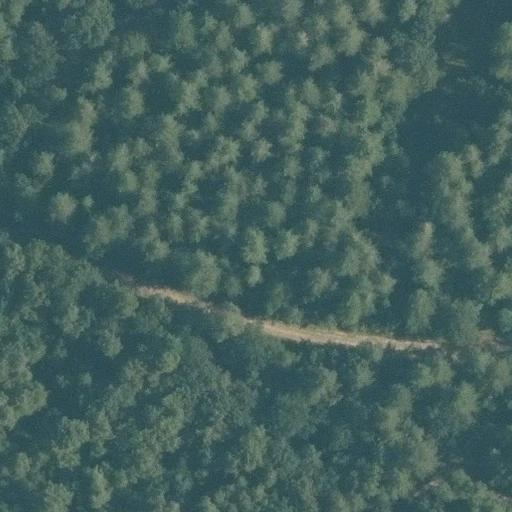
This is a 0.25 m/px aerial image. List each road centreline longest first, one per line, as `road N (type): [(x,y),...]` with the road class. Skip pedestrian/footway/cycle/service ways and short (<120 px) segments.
road 1 (track): [(0,236),(189,314),(338,352),(511,343)]
road 2 (track): [(173,0),(0,135)]
road 3 (track): [(511,508),(436,472),(511,378)]
